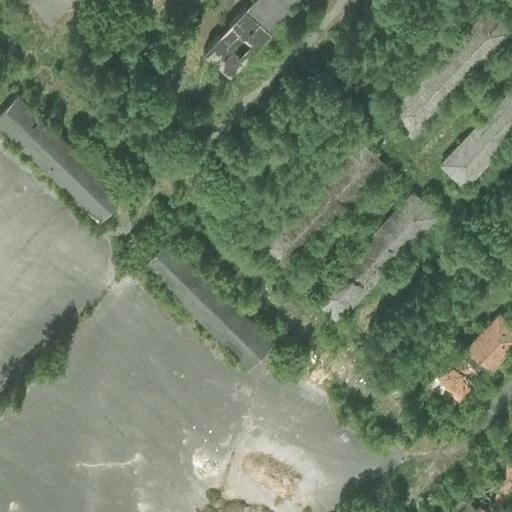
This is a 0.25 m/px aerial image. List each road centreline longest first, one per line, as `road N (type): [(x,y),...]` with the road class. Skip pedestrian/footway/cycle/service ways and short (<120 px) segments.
road 1 (track): [(353,0),(171,190),(455,465)]
road 2 (track): [(171,190),(0,34)]
road 3 (track): [(409,511),(511,405)]
